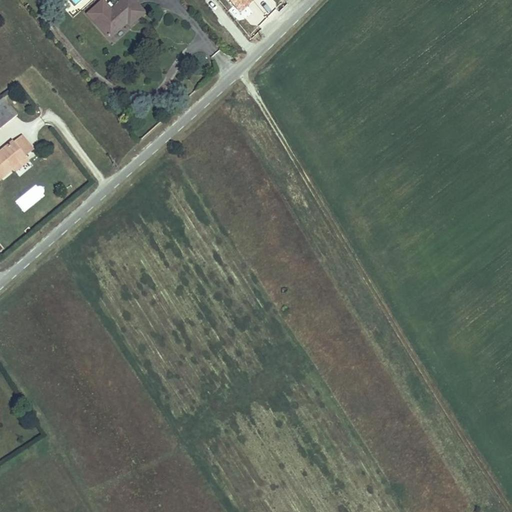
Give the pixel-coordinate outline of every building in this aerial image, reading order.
[(145,14),(131,0),(123,0),(97,26),(110,40),(127,24),(131,28),(145,14)] [(227,0),(239,13),(254,0),(227,0)] [(0,105),(0,129),(17,115),(5,101),(0,105)] [(14,141),(26,156),(33,149),(21,135),(14,141)] [(14,141),(13,140),(0,150),(0,180),(13,169),(27,158),(26,156),(14,141)] [(30,161),(27,158),(13,169),(16,172),(30,161)]
